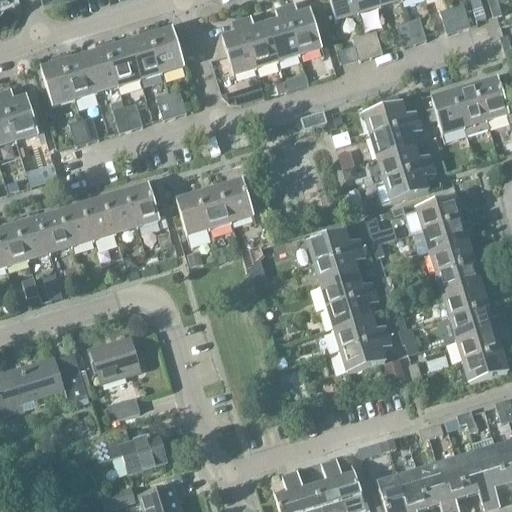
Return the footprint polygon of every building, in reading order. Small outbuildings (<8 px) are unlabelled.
[(327,0),(332,15),(325,17),(332,39),(336,38),(339,28),(338,24),(359,18),(353,0),(327,0)] [(380,11),(377,0),(353,0),(359,18),(380,11)] [(402,5),(400,0),(377,0),(380,11),(402,5)] [(495,0),(487,0),(490,9),(498,7),(495,0)] [(501,17),(498,7),(490,9),(493,20),(501,17)] [(284,11),(299,59),(321,52),(310,16),(298,19),(294,8),(284,11)] [(469,31),(468,26),(462,8),(451,11),(458,34),(469,31)] [(276,65),(299,59),(284,11),(274,14),(278,25),(265,29),(276,65)] [(458,34),(451,11),(440,15),(446,37),(458,34)] [(255,72),(276,65),(265,29),(253,33),(250,21),(240,24),(255,72)] [(415,47),(426,44),(419,21),(408,25),(415,47)] [(255,72),(240,24),(231,27),(234,38),(222,42),(227,57),(213,61),(221,87),(256,77),(255,72)] [(415,47),(408,25),(396,28),(403,50),(415,47)] [(158,29),(148,32),(162,77),(184,70),(172,34),(161,38),(158,29)] [(162,77),(148,32),(138,35),(141,43),(129,47),(140,84),(162,77)] [(382,57),(381,52),(376,34),(364,38),(371,60),(382,57)] [(352,41),(358,59),(359,63),(371,60),(364,38),(352,41)] [(508,38),(499,40),(503,54),(511,51),(508,38)] [(140,84),(129,47),(116,50),(114,42),(104,45),(118,90),(140,84)] [(118,90),(104,45),(94,48),(97,56),(84,60),(96,97),(118,90)] [(511,61),(511,51),(503,54),(506,64),(511,61)] [(96,97),(84,60),(72,64),(70,55),(60,58),(74,104),(96,97)] [(42,105),(47,120),(54,118),(52,110),(74,104),(60,58),(50,61),(53,70),(41,73),(49,102),(42,105)] [(475,91),(486,125),(508,119),(510,126),(511,125),(511,109),(506,111),(497,84),(475,91)] [(260,89),(241,94),(245,108),(264,103),(260,89)] [(453,97),(460,120),(464,132),(466,139),(488,133),(486,125),(475,91),(453,97)] [(10,93),(0,96),(15,144),(37,137),(26,101),(13,105),(10,93)] [(185,116),(184,111),(179,94),(167,97),(174,119),(185,116)] [(0,148),(15,144),(0,96),(0,95),(0,148)] [(174,119),(167,97),(156,101),(163,123),(174,119)] [(460,120),(453,97),(431,104),(433,110),(426,112),(430,124),(437,122),(442,139),(464,132),(460,120)] [(142,129),(141,125),(135,107),(124,111),(131,132),(142,129)] [(363,119),(370,141),(419,126),(415,115),(405,119),(401,107),(363,119)] [(131,132),(124,111),(112,114),(119,136),(131,132)] [(324,119),(303,125),(306,134),(327,128),(324,119)] [(87,146),(98,143),(91,120),(80,124),(87,146)] [(87,146),(80,124),(68,127),(75,150),(87,146)] [(370,141),(377,163),(415,151),(412,139),(422,136),(419,126),(370,141)] [(377,163),(383,184),(432,169),(429,160),(419,163),(415,151),(377,163)] [(432,169),(383,184),(390,207),(429,195),(425,182),(435,179),(432,169)] [(57,181),(53,170),(27,178),(31,192),(55,184),(57,181)] [(220,191),(231,227),(253,220),(242,184),(220,191)] [(149,188),(127,195),(137,231),(159,224),(149,188)] [(209,233),(231,227),(220,191),(198,197),(209,233)] [(127,195),(105,202),(115,237),(137,231),(127,195)] [(209,233),(198,197),(169,206),(172,215),(179,213),(187,240),(209,233)] [(105,202),(83,208),(93,244),(115,237),(105,202)] [(417,214),(424,235),(468,222),(466,213),(458,215),(454,203),(417,214)] [(83,208),(61,215),(71,251),(93,244),(83,208)] [(45,220),(39,222),(49,257),(71,251),(61,215),(58,216),(56,212),(54,211),(46,214),(44,216),(45,220)] [(39,222),(17,229),(27,264),(49,257),(39,222)] [(424,235),(430,257),(468,246),(464,234),(471,231),(468,222),(424,235)] [(17,229),(0,233),(0,253),(5,271),(27,264),(17,229)] [(345,235),(309,246),(315,268),(363,254),(360,244),(349,247),(345,235)] [(377,235),(368,237),(373,250),(381,248),(377,235)] [(430,257),(437,280),(482,266),(479,256),(471,258),(468,246),(430,257)] [(373,250),(376,261),(384,258),(381,248),(373,250)] [(363,254),(315,268),(322,290),(359,279),(355,267),(366,263),(363,254)] [(110,258),(95,264),(101,280),(116,274),(110,258)] [(437,280),(444,301),(481,290),(478,278),(485,276),(482,266),(437,280)] [(391,278),(382,280),(386,294),(394,291),(391,278)] [(322,290),(328,312),(377,297),(374,287),(362,291),(359,279),(322,290)] [(33,281),(21,284),(26,302),(38,298),(33,281)] [(62,302),(57,286),(45,290),(50,305),(62,302)] [(444,301),(450,323),(495,309),(492,299),(484,301),(481,290),(444,301)] [(394,291),(386,294),(389,304),(397,302),(394,291)] [(328,312),(335,333),(372,322),(368,310),(380,307),(377,297),(328,312)] [(450,323),(457,345),(494,333),(491,322),(498,319),(495,309),(450,323)] [(335,333),(342,355),(389,341),(387,331),(376,334),(372,322),(335,333)] [(404,322),(395,324),(399,338),(408,335),(404,322)] [(457,345),(463,366),(486,359),(509,353),(505,342),(498,345),(494,333),(457,345)] [(408,335),(399,338),(402,348),(411,346),(408,335)] [(342,355),(348,377),(385,366),(381,354),(392,351),(389,341),(342,355)] [(92,354),(102,387),(139,376),(129,343),(92,354)] [(509,353),(486,359),(463,366),(470,388),(508,377),(504,365),(511,363),(509,353)] [(21,406),(62,394),(67,407),(88,401),(79,372),(58,378),(53,363),(0,378),(0,413),(1,418),(23,412),(21,406)] [(417,366),(409,368),(413,382),(421,379),(417,366)] [(421,379),(413,382),(416,392),(424,390),(421,379)] [(377,414),(372,389),(336,396),(341,421),(377,414)] [(511,411),(509,402),(502,404),(505,415),(508,424),(511,422),(511,411)] [(109,411),(113,424),(134,418),(130,404),(109,411)] [(495,406),(498,417),(505,415),(502,404),(495,406)] [(463,417),(466,426),(469,436),(477,433),(475,427),(473,424),(471,414),(463,417)] [(456,418),(459,428),(466,426),(463,417),(456,418)] [(429,441),(443,437),(440,427),(426,431),(429,441)] [(419,434),(422,443),(429,441),(426,431),(419,434)] [(130,447),(126,433),(104,440),(92,444),(99,465),(121,458),(127,478),(166,466),(162,453),(163,453),(164,450),(161,442),(159,441),(158,441),(157,438),(130,447)] [(393,442),(387,444),(389,453),(396,452),(393,442)] [(389,453),(387,444),(380,446),(383,455),(389,453)] [(511,445),(495,450),(506,487),(511,485),(511,445)] [(495,450),(475,456),(492,511),(500,509),(495,491),(506,487),(495,450)] [(475,456),(456,462),(467,499),(478,496),(483,511),(489,511),(492,511),(475,456)] [(456,462),(436,468),(449,511),(458,511),(456,503),(467,499),(456,462)] [(337,464),(329,466),(342,511),(364,511),(354,478),(342,481),(337,464)] [(326,486),(315,490),(321,511),(342,511),(329,466),(321,468),(326,486)] [(449,511),(436,468),(417,474),(428,511),(439,508),(440,511),(449,511)] [(425,511),(428,511),(417,474),(397,480),(406,511),(425,511)] [(298,475),(290,478),(300,511),(321,511),(315,490),(303,493),(298,475)] [(300,511),(290,478),(282,480),(287,498),(276,502),(278,511),(300,511)] [(406,511),(397,480),(376,486),(384,511),(406,511)] [(180,511),(173,489),(137,500),(140,511),(180,511)] [(106,499),(109,511),(110,511),(135,505),(131,491),(106,499)]
